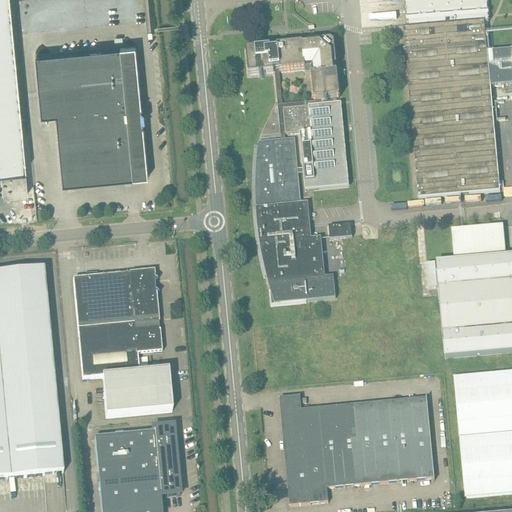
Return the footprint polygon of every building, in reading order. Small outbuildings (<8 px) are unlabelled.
[(27,195),(24,170),(8,0),(0,0),(0,173),(3,198),(27,195)] [(405,0),(408,29),(403,30),(418,200),(500,192),(484,23),(488,23),(486,0),(405,0)] [(277,104),(262,138),(281,136),(281,141),(258,143),(258,147),(255,180),(255,198),(258,234),(261,252),(262,259),(268,284),(270,292),(272,305),(309,302),(336,299),(333,277),(325,278),(321,238),(320,238),(311,239),(308,203),(301,204),(298,174),(304,174),(303,169),(297,170),(294,140),(286,140),(285,136),(300,134),(311,133),(311,132),(309,111),(309,107),(320,106),(329,105),(329,106),(337,105),(336,99),(338,99),(339,98),(337,74),(336,73),(335,73),(334,68),(332,45),(331,45),(320,46),(303,47),(303,46),(302,45),(278,47),(277,48),(278,50),(272,51),(272,48),(271,48),(247,50),(246,51),(248,75),(249,76),(274,74),(274,73),(275,73),(277,104)] [(144,127),(145,126),(143,125),(145,122),(144,112),(141,110),(143,108),(142,107),(141,107),(135,47),(36,57),(42,117),(57,116),(63,186),(148,178),(143,127),(144,127)] [(311,133),(300,134),(303,169),(304,174),(306,193),(347,189),(339,108),(309,111),(311,132),(311,133)] [(330,240),(352,238),(351,225),(329,227),(330,240)] [(437,264),(445,358),(511,352),(511,259),(506,260),(503,227),(452,231),(455,262),(437,264)] [(0,480),(63,474),(44,271),(0,274),(0,480)] [(129,274),(129,275),(73,280),(82,380),(102,378),(106,419),(172,413),(168,372),(139,375),(137,355),(161,353),(156,295),(159,294),(155,292),(155,285),(157,281),(155,279),(154,272),(129,274)] [(511,372),(454,378),(465,499),(511,494),(511,372)] [(290,507),(320,504),(328,504),(327,490),(434,480),(434,481),(427,398),(426,398),(426,399),(301,411),(300,397),(280,399),(290,507)] [(153,433),(94,439),(101,511),(162,511),(161,498),(180,496),(177,465),(175,466),(174,455),(176,455),(173,428),(152,430),(153,433)]
